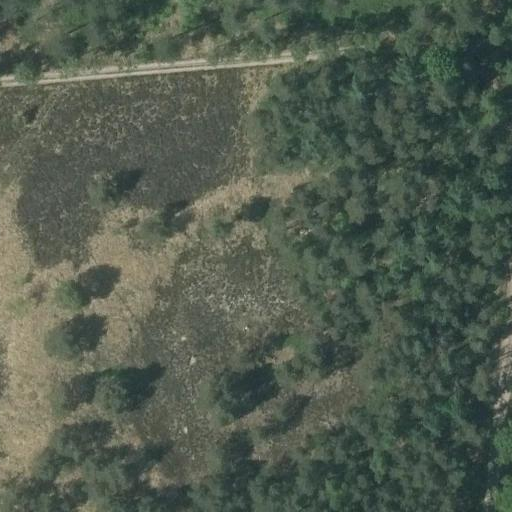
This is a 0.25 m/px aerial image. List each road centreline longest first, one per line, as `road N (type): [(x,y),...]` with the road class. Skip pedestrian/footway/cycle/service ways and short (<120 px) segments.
road 1 (track): [(0,85),(511,48)]
road 2 (track): [(511,236),(484,511)]
